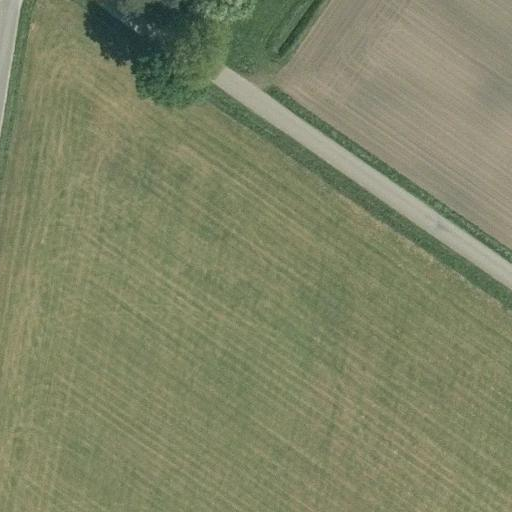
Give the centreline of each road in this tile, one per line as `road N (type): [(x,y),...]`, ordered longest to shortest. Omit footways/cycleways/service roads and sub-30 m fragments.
road 1 (unclassified): [(511,277),(118,0)]
road 2 (unclassified): [(0,132),(24,0)]
